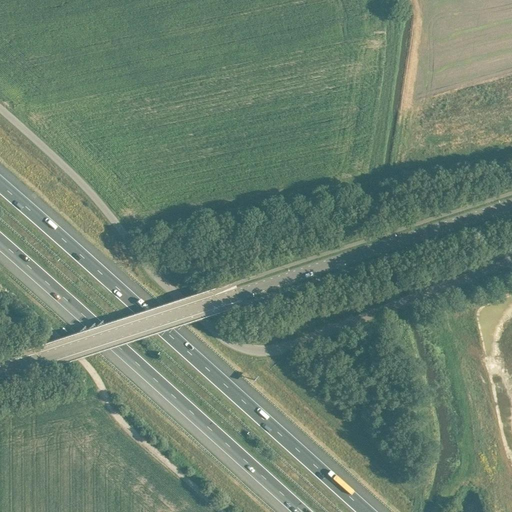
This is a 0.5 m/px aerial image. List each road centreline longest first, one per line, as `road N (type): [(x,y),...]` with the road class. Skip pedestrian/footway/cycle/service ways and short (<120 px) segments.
road 1 (unclassified): [(511,260),(299,343),(251,350),(231,343),(166,285),(90,192),(0,110)]
road 2 (tertiary): [(0,371),(511,204)]
road 3 (motorway): [(365,511),(0,185)]
road 4 (motorway): [(0,242),(301,511)]
road 5 (unclassified): [(223,511),(123,421),(86,364),(0,288)]
